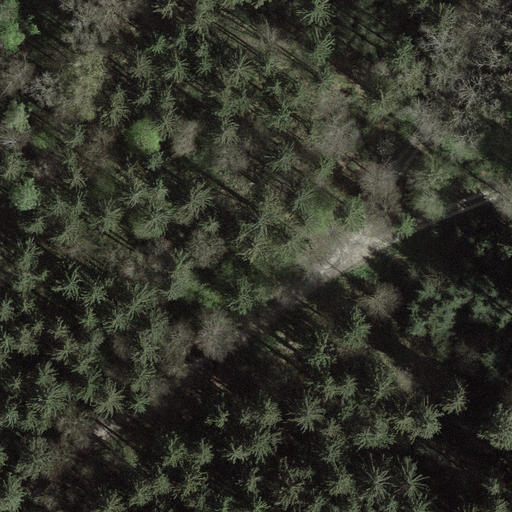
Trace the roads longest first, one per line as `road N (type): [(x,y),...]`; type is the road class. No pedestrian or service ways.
road 1 (track): [(4,511),(128,408),(273,310),(345,250)]
road 2 (track): [(345,250),(511,7)]
road 3 (track): [(511,191),(345,250)]
